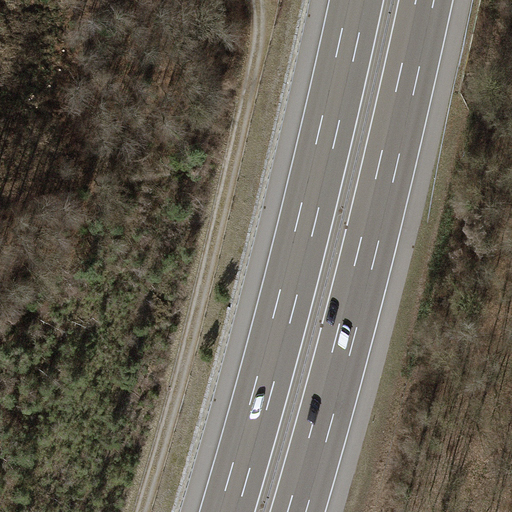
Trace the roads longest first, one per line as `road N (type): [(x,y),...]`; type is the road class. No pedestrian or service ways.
road 1 (motorway): [(357,0),(227,511)]
road 2 (motorway): [(298,511),(426,0)]
road 3 (track): [(141,511),(253,66),(257,0)]
